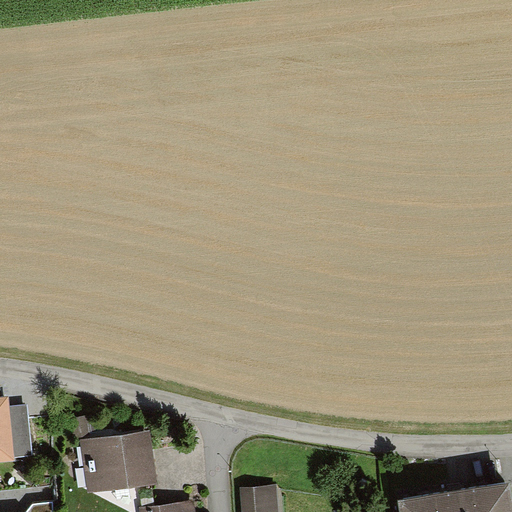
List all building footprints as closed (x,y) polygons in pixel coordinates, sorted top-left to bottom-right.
[(0,393),(0,457),(15,456),(14,453),(32,451),(27,401),(9,403),(8,392),(0,393)] [(150,426),(81,436),(88,489),(158,479),(150,426)] [(511,511),(511,497),(508,473),(401,493),(405,511),(511,511)] [(275,511),(275,483),(240,484),(241,511),(275,511)] [(196,511),(194,497),(140,504),(140,511),(196,511)]
